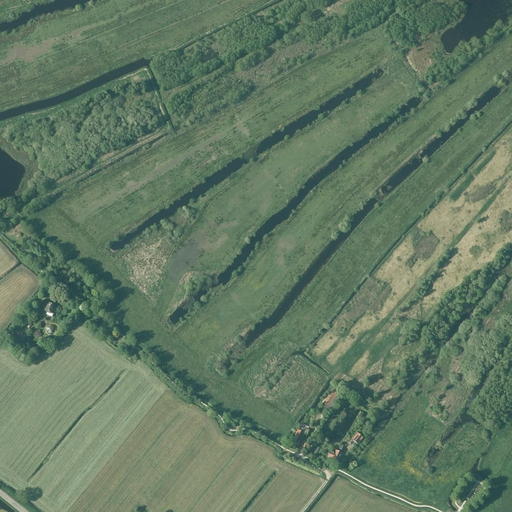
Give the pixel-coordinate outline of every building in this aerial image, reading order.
[(54,315),(51,313),(55,306),(47,303),(44,311),(47,312),(46,315),(52,317),(54,315)] [(341,396),(332,390),(323,405),(328,408),(331,404),(334,407),(341,396)] [(297,431),(296,432),(294,437),(295,437),(293,442),(298,445),(301,439),(302,439),(303,436),(306,437),(308,431),(301,428),(299,431),(297,431)] [(324,430),(322,428),(321,428),(316,437),(319,439),(324,430)] [(357,433),(352,440),(358,445),(363,438),(357,433)] [(342,454),(335,451),(331,449),(327,458),(338,463),(340,457),(341,457),(342,454)]
